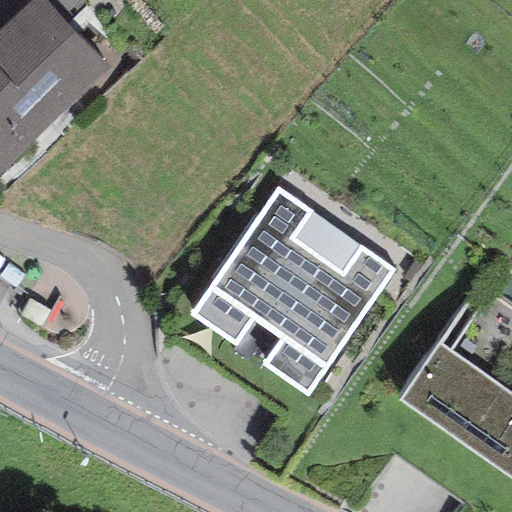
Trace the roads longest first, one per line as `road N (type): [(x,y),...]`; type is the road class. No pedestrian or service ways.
road 1 (residential): [(95,421),(122,345),(114,288),(74,255),(0,229)]
road 2 (tertiary): [(272,511),(95,421)]
